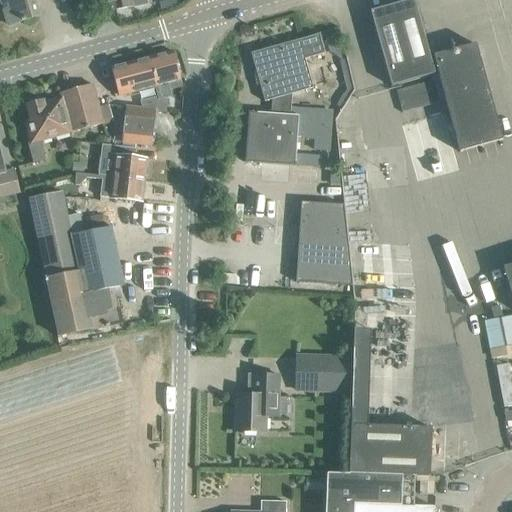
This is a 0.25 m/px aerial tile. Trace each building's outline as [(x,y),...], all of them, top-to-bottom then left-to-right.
[(16,23),(37,17),(31,0),(0,0),(0,4),(5,22),(5,21),(6,25),(16,23)] [(95,0),(98,14),(132,7),(130,0),(95,0)] [(390,88),(434,75),(412,0),(410,0),(368,12),(390,88)] [(318,35),(249,54),(263,102),(271,100),(270,114),(247,113),(244,163),(293,166),(297,116),(288,115),(290,94),(311,89),(303,60),(323,55),(318,35)] [(459,153),(501,141),(475,45),(432,57),(459,153)] [(169,97),(165,83),(178,80),(171,52),(150,58),(158,88),(155,88),(158,99),(169,97)] [(157,98),(157,100),(158,99),(155,88),(158,88),(150,58),(110,68),(117,96),(154,86),(157,98)] [(102,125),(91,85),(58,94),(59,99),(43,103),(42,100),(38,101),(36,99),(29,101),(28,104),(24,105),(29,121),(23,123),(29,143),(27,144),(32,163),(43,160),(38,142),(102,125)] [(157,98),(140,102),(142,109),(145,110),(153,111),(158,99),(157,100),(157,98)] [(180,114),(181,106),(169,104),(168,112),(180,114)] [(121,143),(149,146),(153,111),(145,110),(142,109),(125,107),(121,143)] [(144,168),(145,160),(133,159),(134,152),(134,149),(101,145),(97,174),(97,175),(143,181),(143,178),(145,176),(146,170),(144,168)] [(4,173),(0,156),(0,198),(19,194),(13,170),(4,173)] [(141,195),(144,193),(144,187),(142,184),(143,181),(97,175),(97,174),(76,172),(75,186),(79,186),(88,178),(101,180),(99,197),(140,202),(141,195)] [(110,231),(109,228),(82,234),(78,215),(66,218),(61,193),(28,200),(45,279),(44,279),(44,281),(43,281),(44,283),(45,283),(56,337),(90,330),(121,324),(113,288),(122,287),(122,284),(120,284),(117,268),(118,268),(117,265),(116,265),(113,250),(114,249),(113,246),(112,247),(109,231),(110,231)] [(337,228),(339,208),(299,205),(297,225),(337,228)] [(340,239),(317,237),(315,260),(303,259),(301,284),(336,287),(340,239)] [(224,284),(254,286),(255,262),(225,261),(224,284)] [(511,264),(502,268),(511,299),(511,264)] [(498,307),(490,309),(493,320),(501,317),(498,307)] [(511,316),(485,322),(490,350),(511,345),(511,316)] [(296,391),(346,392),(347,358),(297,357),(296,391)] [(234,395),(233,416),(234,417),(234,431),(233,431),(233,432),(265,433),(265,417),(277,417),(278,376),(246,376),(246,378),(248,378),(247,396),(234,395)] [(428,478),(430,429),(350,426),(348,474),(348,475),(326,474),(324,511),(352,511),(353,505),(400,506),(400,476),(428,478)] [(418,495),(433,496),(434,482),(419,482),(418,495)] [(259,511),(284,511),(285,503),(260,502),(259,511)]
